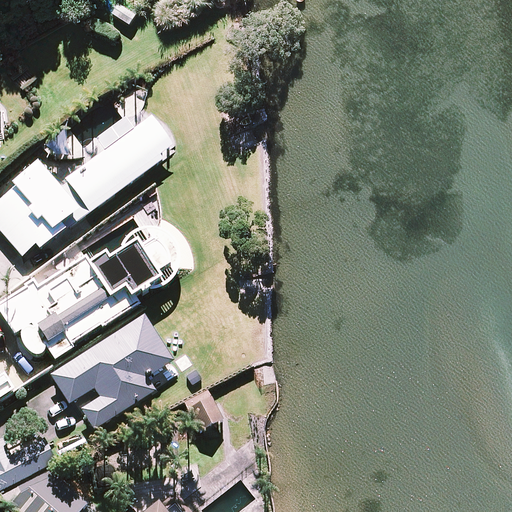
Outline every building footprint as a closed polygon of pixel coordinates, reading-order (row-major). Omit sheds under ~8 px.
[(138,17),(119,3),(112,13),(132,26),(138,17)] [(177,153),(144,109),(86,153),(71,134),(48,151),(55,161),(0,202),(0,230),(23,261),(39,248),(44,255),(177,153)] [(124,251),(126,252),(113,261),(109,254),(94,264),(90,259),(87,261),(78,248),(33,278),(37,283),(0,308),(0,313),(17,339),(24,335),(24,337),(24,339),(24,341),(24,343),(25,345),(26,347),(27,349),(28,351),(29,353),(30,354),(32,356),(33,357),(35,358),(37,359),(39,360),(40,360),(41,360),(42,360),(43,360),(44,359),(45,359),(45,358),(46,357),(47,356),(48,355),(48,354),(49,353),(49,352),(58,365),(78,351),(76,349),(104,330),(105,333),(143,308),(138,301),(144,297),(148,297),(151,297),(155,296),(158,296),(162,294),(165,293),(168,291),(171,289),(173,287),(176,284),(178,282),(180,279),(182,276),(183,272),(184,269),(193,269),(193,265),(193,261),(192,257),(191,254),(190,250),(189,246),(187,243),(185,240),(182,236),(180,234),(177,231),(174,229),(170,226),(167,225),(163,223),(158,232),(156,232),(153,231),(150,232),(148,232),(145,233),(143,234),(140,235),(138,236),(135,237),(133,239),(131,241),(129,243),(128,245),(126,247),(125,249),(124,251)] [(174,365),(146,320),(53,379),(72,407),(97,391),(103,400),(84,412),(97,433),(157,395),(149,381),(174,365)] [(225,423),(209,393),(186,405),(203,436),(225,423)] [(0,498),(49,472),(58,467),(48,443),(18,455),(13,442),(0,446),(0,498)] [(49,472),(0,498),(0,501),(11,511),(85,511),(90,507),(49,472)] [(193,511),(178,495),(177,496),(175,492),(173,489),(170,486),(167,483),(164,482),(160,480),(156,480),(152,480),(148,481),(144,482),(141,484),(138,487),(135,490),(133,494),(132,498),(131,502),(132,506),(132,510),(133,511),(193,511)]
